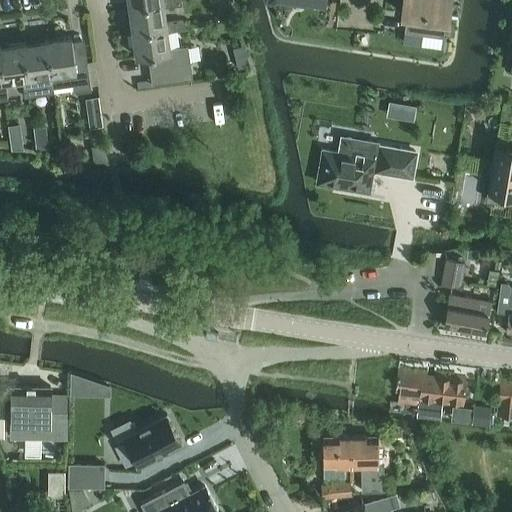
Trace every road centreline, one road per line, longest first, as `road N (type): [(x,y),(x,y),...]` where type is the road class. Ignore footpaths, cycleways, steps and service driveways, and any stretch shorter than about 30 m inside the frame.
road 1 (tertiary): [(377,340),(91,294)]
road 2 (residential): [(100,0),(115,104),(218,89)]
road 3 (unclassified): [(283,511),(242,432),(229,355)]
road 4 (unclassified): [(91,294),(126,320),(229,355)]
road 5 (unclassified): [(229,355),(354,352),(377,340)]
road 6 (tertiary): [(511,360),(377,340)]
